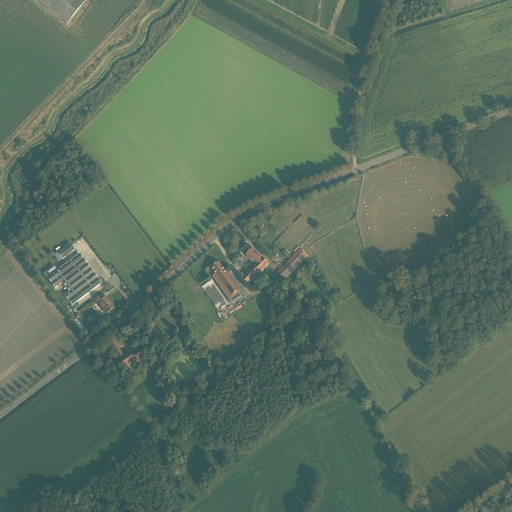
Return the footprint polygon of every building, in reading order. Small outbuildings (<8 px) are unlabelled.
[(34,0),(66,25),(85,1),(84,0),(34,0)] [(58,253),(62,259),(75,250),(70,244),(58,253)] [(254,266),(254,267),(242,279),(249,285),(269,264),(263,259),(259,256),(259,255),(253,249),(246,256),(252,262),(253,262),(255,260),(258,263),(255,267),(254,266)] [(300,249),(278,273),(279,275),(285,280),(307,256),(300,249)] [(58,270),(57,271),(54,266),(43,274),(55,289),(62,283),(69,293),(64,296),(72,306),(101,284),(86,264),(79,255),(59,270),(58,270)] [(219,263),(211,268),(216,274),(212,277),(231,303),(241,296),(238,292),(239,291),(219,263)] [(228,304),(212,281),(202,287),(218,311),(228,304)] [(100,296),(95,300),(100,307),(102,306),(107,314),(114,308),(111,303),(110,304),(105,298),(103,300),(100,296)] [(153,324),(147,327),(158,345),(164,342),(153,324)] [(140,349),(131,356),(129,353),(124,357),(122,354),(118,357),(120,360),(119,360),(124,367),(134,361),(144,355),(140,349)]
